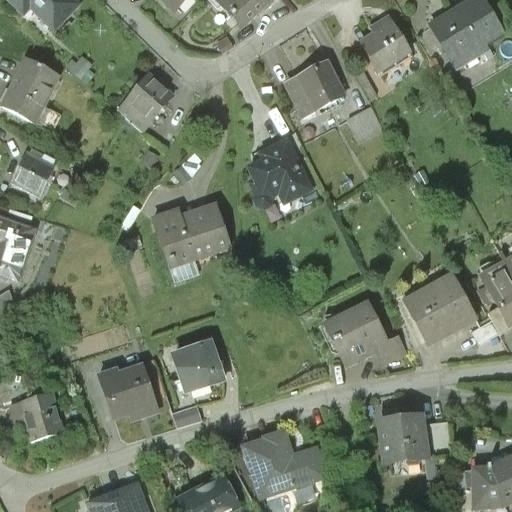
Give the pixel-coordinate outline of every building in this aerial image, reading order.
[(77,7),(68,0),(4,0),(16,11),(23,5),(53,33),(77,7)] [(190,0),(157,0),(175,16),(190,0)] [(271,11),(259,0),(227,0),(228,1),(219,10),(240,32),(265,9),(269,13),(271,11)] [(477,1),(430,31),(450,63),(484,43),(486,47),(500,38),(477,1)] [(392,28),(360,49),(378,76),(410,55),(392,28)] [(57,80),(25,65),(2,111),(33,127),(57,80)] [(327,68),(285,89),(302,121),(344,100),(327,68)] [(149,81),(126,105),(150,125),(172,101),(149,81)] [(150,125),(126,105),(117,115),(141,136),(150,125)] [(310,192),(286,146),(260,159),(263,165),(248,173),(254,184),(249,187),(255,198),(254,204),(257,209),(263,211),(269,208),(272,199),(280,194),(284,196),(288,203),(310,192)] [(175,186),(199,168),(190,155),(166,173),(175,186)] [(54,169),(27,156),(12,187),(39,200),(54,169)] [(178,217),(153,226),(170,273),(229,251),(216,215),(182,227),(178,217)] [(34,233),(0,221),(0,277),(11,281),(19,258),(25,260),(34,233)] [(511,277),(505,265),(486,276),(489,282),(487,283),(489,286),(485,289),(507,328),(511,325),(511,277)] [(451,279),(404,306),(405,306),(409,304),(418,320),(414,322),(428,347),(449,335),(444,328),(470,313),(451,279)] [(387,348),(367,310),(330,328),(337,341),(333,343),(334,345),(337,346),(348,368),(373,355),(387,348)] [(399,342),(387,348),(373,355),(380,370),(406,357),(399,342)] [(210,347),(172,361),(186,398),(223,385),(219,373),(223,373),(222,365),(217,365),(210,347)] [(150,366),(140,370),(151,401),(162,397),(150,366)] [(116,373),(98,380),(114,424),(129,418),(132,427),(157,417),(151,401),(140,370),(118,378),(116,373)] [(60,441),(49,401),(4,413),(9,429),(19,427),(25,451),(60,441)] [(195,412),(172,419),(177,433),(199,425),(195,412)] [(425,461),(419,420),(379,426),(385,467),(425,461)] [(265,445),(243,453),(260,502),(324,481),(314,451),(295,457),(289,454),(283,437),(265,444),(265,445)] [(511,462),(498,470),(471,473),(474,492),(485,490),(486,499),(492,506),(502,504),(511,498),(511,462)] [(221,483),(183,503),(181,511),(235,511),(236,511),(221,483)] [(143,511),(136,491),(86,509),(87,511),(143,511)]
